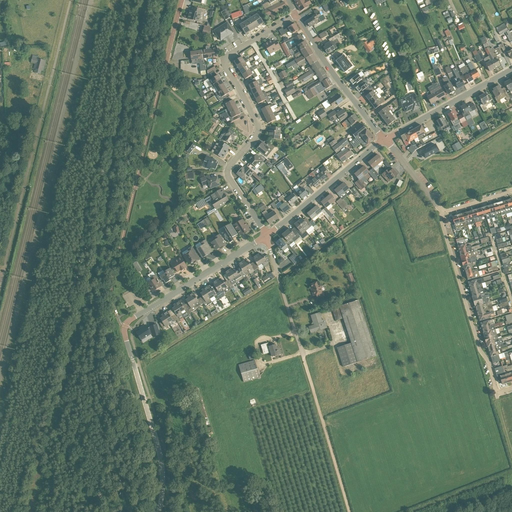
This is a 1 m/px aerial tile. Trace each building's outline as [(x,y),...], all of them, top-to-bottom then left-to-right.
[(293,0),(297,5),(296,6),(300,12),(308,7),(307,6),(311,4),(308,0),(306,0),(304,1),(303,0),(293,0)] [(272,19),(277,17),(275,12),(282,9),(286,7),(284,2),(279,4),(264,11),(267,17),(270,15),(272,19)] [(192,12),(190,11),(188,19),(199,22),(202,10),(193,8),(192,12)] [(228,8),(221,13),(225,20),(230,18),(229,16),(231,15),(231,14),(228,8)] [(321,16),(318,10),(317,11),(314,12),(314,13),(315,15),(308,19),(309,20),(306,22),(309,28),(316,23),(317,24),(320,22),(318,18),(320,16),(321,16)] [(242,15),(241,11),(231,14),(231,15),(232,19),(242,15)] [(258,27),(264,23),(260,17),(262,16),(259,11),(257,12),(257,14),(252,18),(258,27)] [(252,18),(246,21),(240,25),(240,26),(238,28),(241,33),(243,31),(246,35),(258,27),(252,18)] [(215,31),(221,41),(234,33),(227,23),(215,31)] [(298,30),(295,24),(283,30),(282,28),(279,31),(282,36),(287,33),(289,32),(291,34),(298,30)] [(500,36),(505,33),(510,43),(511,41),(511,37),(510,34),(508,31),(504,24),(496,29),(500,36)] [(209,36),(211,29),(204,27),(202,34),(209,36)] [(315,28),(309,31),(313,37),(318,34),(315,28)] [(333,42),(335,41),(337,40),(338,41),(342,39),(341,38),(339,34),(328,40),(330,43),(325,45),(322,46),(321,46),(323,49),(324,48),(327,54),(337,48),(336,48),(333,42)] [(280,48),(276,41),(273,43),(271,40),(264,45),(270,54),(280,48)] [(299,53),(308,47),(305,41),(292,49),(294,52),(297,50),(299,52),(299,53)] [(366,42),(363,45),(368,53),(372,50),(366,42)] [(287,56),(291,54),(289,51),(284,43),(281,45),(287,56)] [(490,49),(489,47),(486,43),(482,45),(484,50),(490,60),(490,61),(491,61),(495,69),(495,68),(500,66),(496,59),(497,58),(496,56),(502,53),(499,50),(498,48),(494,50),(493,47),(490,49)] [(510,56),(511,59),(511,49),(510,51),(507,45),(504,47),(502,44),(498,46),(498,48),(499,50),(501,49),(504,54),(507,53),(509,57),(510,56)] [(305,59),(313,54),(308,47),(299,53),(299,52),(295,55),(294,55),(296,58),(303,54),(305,59)] [(216,49),(202,51),(203,58),(217,57),(216,49)] [(188,53),(189,60),(190,61),(194,60),(194,64),(199,63),(200,71),(206,71),(205,66),(204,67),(204,62),(203,63),(202,59),(203,58),(202,51),(188,53)] [(317,61),(313,54),(305,59),(304,60),(297,64),(293,66),(294,69),(307,61),(310,66),(317,61)] [(352,66),(343,54),(335,60),(344,72),(352,66)] [(38,59),(32,57),(31,60),(31,63),(35,64),(33,69),(36,69),(34,73),(40,74),(41,71),(43,71),(46,61),(38,59)] [(242,57),(238,59),(234,62),(237,66),(247,60),(246,58),(243,60),(242,57)] [(237,66),(240,71),(247,66),(246,63),(248,62),(247,60),(237,66)] [(293,66),(297,64),(295,60),(286,65),(288,69),(293,66)] [(491,61),(490,61),(488,62),(487,60),(484,62),(485,64),(489,72),(495,69),(491,61)] [(312,70),(297,80),(298,82),(302,80),(305,78),(314,73),(321,69),(317,61),(310,66),(312,70)] [(470,73),(474,80),(479,77),(475,70),(471,63),(467,65),(471,72),(470,73)] [(441,73),(439,68),(438,69),(436,67),(435,64),(432,65),(436,75),(441,73)] [(215,69),(213,65),(207,69),(207,71),(208,74),(215,69)] [(240,71),(242,75),(253,68),(251,67),(249,68),(247,66),(240,71)] [(468,83),(469,83),(474,80),(470,73),(466,66),(460,70),(468,83)] [(258,76),(254,70),(253,68),(242,75),(245,79),(252,75),(255,78),(258,76)] [(455,83),(458,89),(464,86),(461,80),(456,68),(454,69),(455,73),(454,74),(456,78),(454,80),(455,83)] [(318,79),(325,75),(321,69),(314,73),(305,78),(302,80),(304,83),(316,76),(318,79)] [(209,87),(211,86),(221,80),(218,75),(217,76),(214,71),(207,75),(208,78),(209,81),(206,83),(209,87)] [(287,76),(284,71),(278,74),(281,79),(287,76)] [(328,79),(325,75),(318,79),(319,80),(314,83),(314,82),(306,87),(308,91),(312,88),(328,79)] [(352,79),(349,81),(352,85),(355,83),(358,86),(358,87),(363,82),(364,83),(366,81),(362,77),(360,78),(358,75),(356,76),(355,75),(351,78),(352,79)] [(448,94),(454,91),(446,77),(440,80),(448,94)] [(258,84),(255,78),(250,81),(251,84),(249,85),(251,90),(262,85),(261,83),(258,84)] [(304,93),(308,100),(332,86),(328,79),(312,88),(308,91),(304,93)] [(224,84),(221,80),(211,86),(212,88),(215,86),(216,89),(224,84)] [(358,86),(355,89),(358,93),(361,90),(362,92),(364,90),(366,92),(371,88),(368,84),(366,86),(364,83),(363,82),(358,87),(358,86)] [(226,88),(224,84),(216,89),(218,91),(215,93),(216,95),(226,88)] [(251,90),(253,95),(262,91),(260,88),(263,87),(262,85),(251,90)] [(365,97),(366,97),(369,101),(376,95),(378,93),(375,90),(378,88),(376,85),(371,88),(366,92),(368,95),(365,97)] [(430,104),(445,96),(439,85),(429,91),(431,94),(426,97),(430,104)] [(295,92),(292,86),(284,90),(287,96),(295,92)] [(503,94),(499,86),(493,89),(494,91),(492,92),(495,98),(494,98),(497,103),(500,101),(500,100),(505,97),(507,101),(510,99),(507,94),(507,93),(503,94)] [(217,97),(220,95),(222,98),(229,93),(226,88),(216,95),(217,97)] [(266,94),(266,92),(263,93),(262,91),(253,95),(256,99),(266,94)] [(270,102),(266,94),(256,99),(258,104),(266,100),(267,103),(270,102)] [(407,102),(402,105),(406,112),(414,108),(415,110),(420,107),(413,94),(405,98),(407,102)] [(487,106),(490,104),(485,94),(479,97),(483,105),(480,106),(483,112),(487,110),(486,107),(487,106)] [(337,105),(343,100),(339,95),(329,102),(332,106),(336,103),(337,105)] [(376,95),(369,101),(372,105),(379,99),(376,95)] [(379,99),(372,105),(375,109),(382,104),(379,99)] [(228,109),(236,105),(233,100),(223,105),(224,107),(227,106),(228,109)] [(466,121),(471,118),(468,112),(470,111),(471,112),(476,109),(472,103),(468,106),(467,104),(461,107),(464,113),(462,114),(462,115),(466,121)] [(272,104),(261,110),(264,114),(272,110),(270,108),(273,106),(272,104)] [(238,110),(236,105),(228,109),(229,111),(226,113),(228,115),(238,110)] [(378,113),(382,118),(389,112),(391,110),(388,106),(378,113)] [(324,109),(318,113),(321,119),(327,115),(324,109)] [(228,115),(231,122),(238,119),(236,116),(240,114),(238,110),(228,115)] [(264,114),(266,119),(277,114),(276,112),(273,113),(272,110),(264,114)] [(336,114),(334,111),(328,116),(332,122),(333,121),(336,124),(348,116),(343,110),(336,114)] [(389,112),(382,118),(385,122),(392,116),(389,112)] [(457,119),(453,112),(448,114),(450,118),(449,119),(453,127),(461,122),(459,119),(457,119)] [(266,119),(268,124),(276,120),(275,117),(278,116),(277,114),(266,119)] [(358,120),(354,114),(341,124),(344,129),(347,127),(348,128),(358,120)] [(385,122),(388,126),(395,120),(392,116),(385,122)] [(442,118),(437,121),(439,125),(438,126),(441,132),(450,127),(446,121),(444,122),(442,118)] [(479,124),(484,132),(488,129),(484,122),(479,124)] [(366,130),(362,125),(349,135),(353,140),(360,135),(366,130)] [(425,145),(422,140),(427,137),(421,125),(413,130),(418,138),(423,146),(425,145)] [(280,139),(280,128),(270,127),(270,131),(269,131),(269,138),(280,139)] [(234,132),(230,129),(228,132),(225,130),(222,134),(226,136),(224,140),(230,144),(232,140),(234,141),(238,135),(233,132),(234,132)] [(372,138),(366,130),(360,135),(353,140),(349,143),(354,148),(361,143),(364,147),(367,144),(372,141),(372,138)] [(408,143),(414,140),(417,145),(413,147),(415,148),(416,150),(423,146),(418,138),(413,130),(400,137),(403,142),(407,140),(408,143)] [(344,139),(332,148),(336,153),(348,144),(344,139)] [(185,150),(190,154),(196,146),(191,142),(185,150)] [(221,142),(214,153),(223,159),(228,151),(227,150),(229,147),(221,142)] [(257,149),(264,155),(270,147),(273,150),(276,146),(269,142),(265,147),(261,144),(257,149)] [(426,158),(439,151),(435,144),(421,152),(424,157),(424,158),(425,158),(426,158)] [(342,163),(342,162),(352,155),(350,152),(351,152),(350,150),(349,151),(347,148),(342,152),(342,151),(336,155),(342,163)] [(247,161),(255,167),(257,164),(259,166),(264,161),(257,155),(255,157),(252,155),(247,161)] [(378,165),(382,161),(377,155),(372,159),(378,165)] [(206,168),(210,170),(211,168),(215,170),(218,165),(216,164),(217,161),(215,160),(215,159),(207,156),(204,162),(208,163),(206,168)] [(286,158),(283,161),(289,170),(293,167),(286,158)] [(372,159),(368,163),(372,168),(370,170),(376,177),(378,175),(373,169),(378,165),(372,159)] [(245,182),(251,175),(253,176),(255,174),(246,166),(244,169),(243,168),(237,174),(245,182)] [(312,172),(321,183),(328,177),(326,176),(329,173),(324,166),(320,170),(321,172),(318,175),(314,170),(312,172)] [(368,172),(363,166),(359,170),(364,177),(367,180),(371,177),(374,181),(377,179),(376,177),(370,170),(368,172)] [(387,170),(381,175),(388,183),(397,175),(393,169),(390,171),(388,169),(387,170)] [(363,181),(361,182),(360,180),(361,179),(364,177),(359,170),(354,174),(359,180),(354,183),(361,191),(364,188),(367,186),(364,182),(363,181)] [(315,188),(321,183),(312,172),(308,175),(310,177),(311,176),(313,179),(310,181),(308,179),(305,181),(307,185),(310,188),(313,186),(315,188)] [(209,176),(200,179),(203,186),(209,184),(211,189),(220,185),(217,177),(211,179),(209,176)] [(297,192),(302,199),(307,194),(303,188),(302,189),(301,188),(304,186),(304,187),(307,185),(305,181),(303,179),(296,185),(300,190),(297,192)] [(344,183),(339,187),(344,193),(347,197),(352,194),(354,195),(356,193),(352,189),(350,190),(344,183)] [(334,191),(340,197),(344,193),(339,187),(334,191)] [(211,202),(215,209),(225,203),(228,201),(224,194),(225,194),(222,189),(204,200),(207,205),(211,202)] [(274,202),(267,192),(262,195),(269,205),(274,202)] [(293,194),(286,199),(289,204),(292,207),(294,205),(293,203),(298,200),(293,194)] [(330,194),(325,198),(331,204),(335,201),(330,194)] [(279,207),(284,213),(290,209),(287,205),(289,204),(286,199),(285,199),(282,195),(277,199),(282,205),(279,207)] [(325,198),(321,202),(326,208),(331,204),(325,198)] [(347,206),(341,198),(338,200),(345,208),(347,206)] [(345,208),(338,200),(336,202),(342,210),(345,208)] [(511,213),(507,201),(502,202),(506,214),(511,213)] [(502,202),(498,203),(501,216),(506,214),(502,202)] [(266,209),(263,203),(259,206),(258,206),(258,207),(262,212),(266,209)] [(498,203),(493,205),(497,217),(501,216),(498,203)] [(498,221),(497,217),(493,205),(488,206),(493,222),(495,221),(498,221)] [(323,213),(322,212),(316,206),(312,210),(317,216),(319,219),(324,215),(331,223),(333,221),(332,219),(331,218),(325,211),(323,213)] [(488,206),(481,208),(482,212),(484,212),(486,216),(487,220),(490,219),(491,224),(493,223),(493,222),(488,206)] [(481,208),(476,210),(480,222),(482,222),(481,217),(486,216),(484,212),(482,212),(481,208)] [(269,225),(278,218),(273,211),(268,214),(266,210),(262,213),(269,225)] [(312,220),(317,216),(312,210),(307,214),(312,220)] [(471,211),(475,224),(476,227),(481,226),(480,222),(476,210),(471,211)] [(467,213),(462,214),(466,229),(467,231),(469,230),(469,228),(468,226),(471,225),(467,213)] [(457,216),(461,228),(464,227),(464,230),(466,229),(462,214),(457,216)] [(452,217),(456,229),(461,228),(457,216),(456,216),(455,215),(454,216),(453,217),(452,217)] [(298,222),(306,232),(312,227),(305,219),(303,220),(301,218),(298,222)] [(203,227),(209,223),(207,219),(200,223),(203,227)] [(244,234),(250,230),(245,222),(244,223),(242,220),(234,225),(240,235),(243,233),(244,234)] [(318,229),(311,220),(309,222),(316,231),(318,229)] [(293,229),(299,237),(306,232),(298,222),(294,225),(296,227),(293,229)] [(237,234),(231,223),(224,228),(226,230),(222,233),(226,240),(227,239),(229,243),(234,240),(232,238),(237,234)] [(285,232),(293,242),(299,237),(293,229),(291,231),(289,229),(285,232)] [(281,239),(288,247),(289,245),(293,242),(285,232),(281,235),(283,237),(281,239)] [(226,245),(220,235),(213,238),(215,240),(211,243),(216,250),(221,246),(222,248),(226,245)] [(280,238),(275,243),(283,252),(288,248),(288,247),(281,239),(280,238)] [(197,249),(202,258),(213,251),(205,240),(200,243),(202,246),(197,249)] [(289,245),(288,247),(288,248),(294,254),(294,255),(296,257),(298,255),(291,248),(289,245)] [(479,245),(467,248),(459,251),(461,256),(474,252),(473,249),(480,247),(479,245)] [(194,263),(200,259),(192,247),(188,249),(189,252),(183,255),(189,264),(193,262),(194,263)] [(474,252),(461,256),(460,256),(461,260),(476,256),(478,255),(476,251),(474,252)] [(259,254),(257,255),(262,264),(265,269),(269,267),(267,264),(269,262),(267,255),(264,257),(262,255),(260,256),(259,254)] [(262,264),(257,255),(252,258),(255,262),(253,264),(256,269),(259,268),(258,267),(262,264)] [(289,258),(294,264),(299,261),(294,255),(289,258)] [(461,260),(462,261),(461,261),(463,265),(477,261),(476,256),(461,260)] [(180,270),(181,271),(184,269),(187,267),(181,257),(170,263),(174,269),(175,269),(177,272),(180,270)] [(248,261),(245,263),(244,261),(242,262),(247,270),(249,272),(249,274),(250,274),(254,272),(254,271),(256,269),(253,264),(250,265),(248,261)] [(463,265),(463,266),(464,270),(472,268),(472,266),(478,264),(477,261),(463,265)] [(239,271),(242,276),(243,278),(246,277),(245,276),(249,274),(249,272),(247,270),(242,262),(238,264),(241,270),(239,271)] [(162,280),(163,280),(165,283),(171,280),(170,278),(174,275),(170,268),(164,272),(165,273),(159,277),(162,280)] [(231,269),(229,270),(236,283),(243,278),(242,276),(239,271),(236,273),(234,270),(232,271),(231,269)] [(234,288),(232,285),(236,283),(229,270),(224,273),(229,281),(227,282),(230,287),(231,290),(234,288)] [(466,275),(468,280),(480,277),(478,271),(474,272),(466,275)] [(346,275),(347,278),(348,278),(349,282),(351,282),(354,281),(352,273),(351,273),(348,274),(346,275)] [(148,283),(153,292),(162,286),(156,275),(151,279),(150,278),(149,278),(148,278),(148,279),(147,279),(147,280),(146,280),(146,281),(148,283)] [(216,281),(223,291),(227,288),(230,287),(227,282),(225,284),(222,280),(220,281),(218,279),(216,281)] [(480,279),(468,282),(470,287),(482,284),(480,279)] [(223,291),(216,281),(212,283),(215,288),(213,289),(217,297),(224,293),(223,291)] [(317,298),(324,295),(319,281),(311,284),(313,290),(311,290),(313,296),(316,295),(317,298)] [(482,284),(470,287),(471,292),(485,288),(486,287),(485,283),(482,284)] [(210,291),(208,286),(203,289),(209,298),(210,300),(214,297),(216,299),(218,298),(217,297),(213,289),(210,291)] [(485,288),(471,292),(472,297),(486,293),(485,288)] [(201,290),(203,292),(200,294),(202,297),(200,298),(203,304),(205,308),(212,303),(210,300),(209,298),(203,289),(201,290)] [(488,292),(486,293),(472,297),(473,301),(486,298),(489,297),(488,292)] [(200,298),(197,300),(193,293),(189,295),(196,308),(203,304),(200,298)] [(187,297),(188,299),(186,300),(187,303),(185,305),(190,313),(197,309),(196,308),(189,295),(187,297)] [(487,302),(487,301),(486,298),(473,301),(475,306),(487,302)] [(358,300),(339,306),(343,319),(351,343),(357,362),(376,356),(358,300)] [(179,301),(175,304),(181,312),(184,318),(185,319),(189,317),(188,315),(190,314),(190,313),(185,305),(183,306),(179,301)] [(475,307),(477,311),(492,306),(491,303),(488,304),(487,302),(475,306),(475,307)] [(175,314),(173,315),(176,320),(178,324),(181,322),(180,321),(184,318),(181,312),(175,304),(173,305),(175,307),(172,309),(175,314)] [(332,308),(336,321),(343,319),(339,306),(332,308)] [(492,306),(477,311),(478,316),(490,312),(493,311),(492,306)] [(167,311),(163,314),(168,323),(172,320),(174,322),(176,320),(173,315),(170,316),(167,311)] [(490,312),(478,316),(479,321),(483,320),(484,320),(492,317),(490,312)] [(311,316),(314,325),(309,327),(310,332),(327,327),(324,319),(322,320),(320,313),(311,316)] [(159,323),(163,329),(169,324),(168,323),(163,314),(161,315),(162,317),(160,319),(162,322),(159,323)] [(494,324),(482,328),(483,333),(495,329),(495,328),(499,327),(499,328),(502,327),(501,323),(494,325),(494,324)] [(152,333),(153,336),(160,334),(157,325),(150,327),(150,328),(148,329),(146,325),(140,329),(141,331),(137,333),(141,340),(151,334),(151,333),(152,333)] [(495,329),(483,333),(485,338),(497,334),(495,329)] [(499,333),(497,334),(485,338),(484,338),(486,343),(501,338),(499,333)] [(501,338),(486,343),(487,347),(502,343),(501,338)] [(261,345),(263,355),(270,353),(271,357),(282,354),(282,353),(281,353),(279,348),(277,349),(276,345),(269,347),(268,343),(261,345)] [(357,362),(351,343),(337,348),(343,367),(357,362)] [(502,343),(487,347),(488,348),(488,347),(489,352),(501,348),(507,346),(507,345),(503,346),(502,343)] [(502,353),(502,351),(508,349),(507,346),(501,348),(489,352),(491,357),(498,355),(502,353)] [(491,357),(493,363),(500,361),(500,360),(500,359),(498,355),(491,357)] [(244,383),(260,378),(255,360),(238,365),(244,383)] [(506,384),(506,383),(507,383),(503,372),(501,373),(500,369),(498,369),(497,364),(493,365),(496,374),(499,373),(502,384),(503,384),(504,384),(506,384)] [(503,372),(507,383),(511,381),(509,370),(503,372)]
